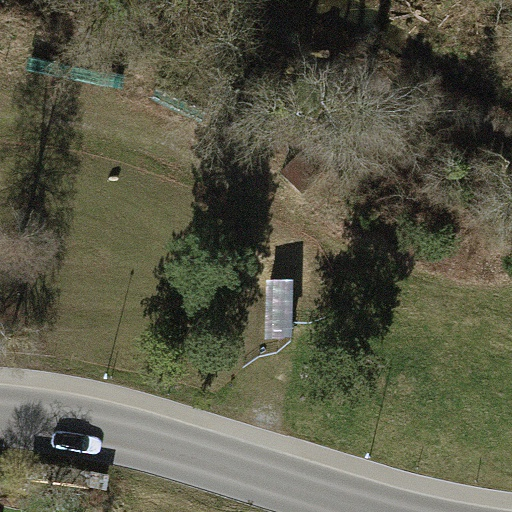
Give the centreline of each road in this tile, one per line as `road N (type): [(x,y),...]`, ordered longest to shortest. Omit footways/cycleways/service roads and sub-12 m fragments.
road 1 (track): [(0,121),(191,160),(247,194),(277,272),(275,360),(252,474)]
road 2 (tertiary): [(0,414),(127,436),(376,511)]
